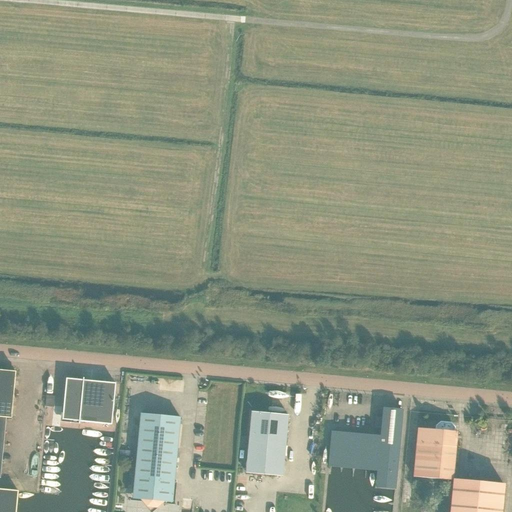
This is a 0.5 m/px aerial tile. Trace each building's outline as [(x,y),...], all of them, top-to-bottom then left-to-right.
[(11,418),(16,372),(0,370),(0,478),(6,418),(11,418)] [(79,424),(80,424),(80,421),(111,424),(115,384),(84,381),(84,378),(83,378),(83,381),(67,379),(63,420),(79,421),(79,424)] [(378,470),(377,480),(395,482),(402,410),(384,409),(381,437),(332,432),(329,465),(378,470)] [(283,476),(288,416),(251,412),(246,473),(283,476)] [(172,503),(180,418),(140,414),(133,489),(148,506),(156,507),(162,502),(172,503)] [(418,428),(413,476),(453,480),(458,432),(418,428)] [(502,511),(505,486),(453,481),(449,511),(502,511)] [(0,511),(16,511),(18,491),(0,489),(0,511)]
